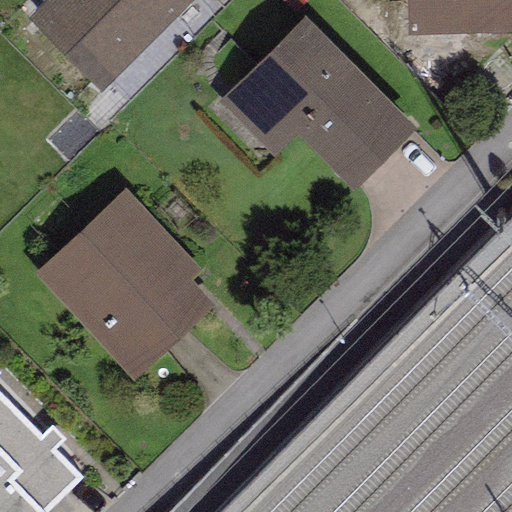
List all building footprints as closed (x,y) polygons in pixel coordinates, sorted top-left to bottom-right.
[(99,100),(200,0),(53,0),(27,27),(99,100)] [(511,0),(405,0),(407,40),(511,36),(511,0)] [(412,138),(303,23),(218,103),(272,159),(294,139),(349,198),(412,138)] [(200,277),(124,194),(33,277),(132,384),(214,309),(192,285),(200,277)] [(0,511),(52,511),(82,482),(53,453),(64,441),(51,428),(42,438),(0,396),(0,511)]
